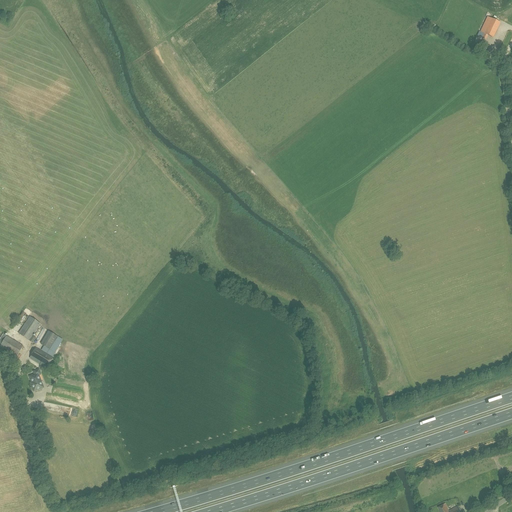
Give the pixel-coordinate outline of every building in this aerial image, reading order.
[(492,37),(499,22),(488,17),(480,32),(484,34),(482,38),(486,40),(488,36),(492,37)] [(33,343),(36,338),(33,336),(41,324),(30,317),(19,333),(33,343)] [(50,349),(57,337),(49,331),(41,344),(50,349)] [(17,356),(23,346),(6,336),(1,346),(17,356)] [(47,369),(53,358),(36,348),(30,358),(40,365),(47,369)] [(34,391),(43,388),(39,375),(41,374),(39,370),(35,371),(36,375),(34,376),(30,378),(30,379),(31,381),(32,381),(33,385),(32,386),(32,387),(32,388),(33,390),(34,391)]
